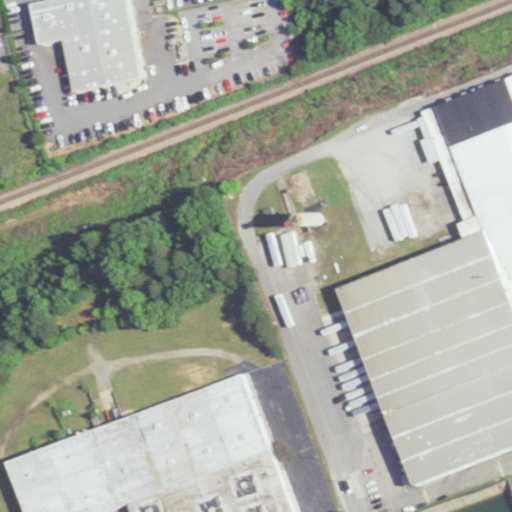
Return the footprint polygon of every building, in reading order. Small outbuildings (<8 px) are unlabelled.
[(133,0),(65,0),(66,1),(39,6),(47,46),(73,41),(82,91),(149,78),(133,0)] [(511,82),(441,111),(490,238),(356,290),(428,475),(511,441),(511,82)] [(30,149),(0,158),(0,174),(35,164),(30,149)] [(315,208),(308,169),(290,172),(297,211),(315,208)] [(299,511),(249,377),(15,465),(32,511),(122,511),(131,509),(132,511),(299,511)] [(409,511),(511,511),(511,491),(508,480),(409,511)]
